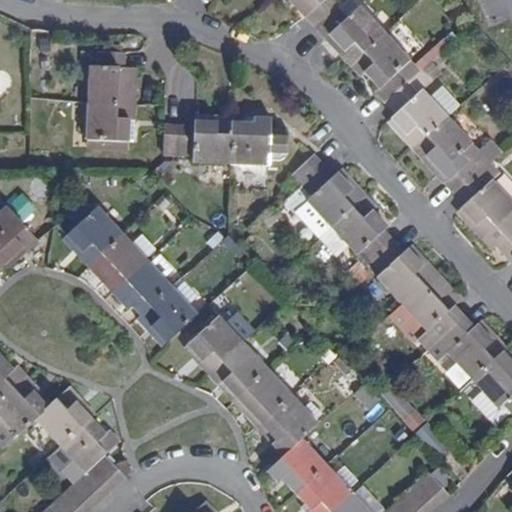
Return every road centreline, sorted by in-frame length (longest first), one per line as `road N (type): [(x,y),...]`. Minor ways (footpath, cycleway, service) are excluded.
road 1 (residential): [(511,318),(323,98),(244,47),(179,32)]
road 2 (residential): [(256,511),(232,477),(195,465),(152,478),(118,511)]
road 3 (residential): [(163,30),(0,0)]
